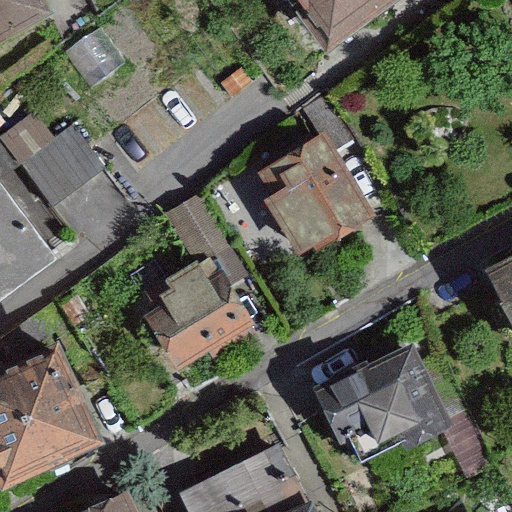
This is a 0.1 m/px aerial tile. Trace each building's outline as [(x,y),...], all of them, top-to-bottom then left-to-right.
[(51,0),(0,0),(0,50),(61,18),(51,0)] [(326,0),(350,31),(391,0),(326,0)] [(131,65),(106,32),(70,60),(95,93),(131,65)] [(313,111),(330,138),(340,155),(360,143),(333,98),(313,111)] [(61,142),(41,115),(7,139),(58,209),(109,172),(78,130),(61,142)] [(330,138),(266,176),(281,200),(276,202),(307,253),(320,245),(324,251),(378,219),(340,155),(330,138)] [(0,300),(64,252),(0,169),(0,300)] [(234,248),(205,198),(173,217),(203,267),(234,248)] [(259,324),(231,276),(217,285),(206,268),(182,283),(186,290),(174,297),(179,304),(159,317),(189,366),(216,350),(225,364),(262,342),(253,327),(259,324)] [(511,269),(503,274),(511,291),(511,269)] [(426,349),(334,393),(356,440),(363,437),(376,462),(421,441),(423,445),(450,432),(463,426),(435,369),(426,349)] [(67,352),(0,381),(0,431),(21,478),(107,439),(67,352)] [(446,364),(435,369),(463,426),(450,432),(474,480),(497,469),(446,364)] [(319,511),(290,456),(192,506),(195,511),(319,511)] [(141,511),(135,498),(104,511),(141,511)]
